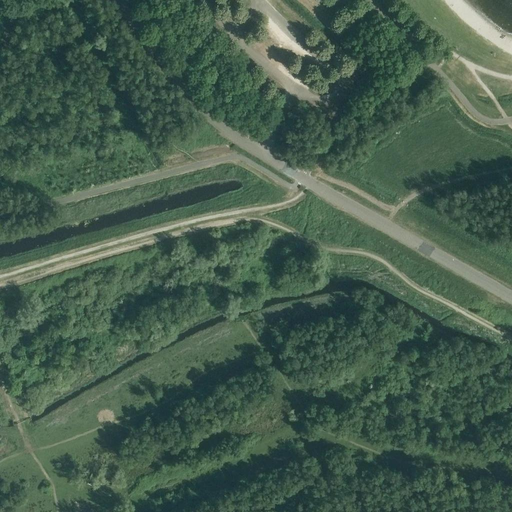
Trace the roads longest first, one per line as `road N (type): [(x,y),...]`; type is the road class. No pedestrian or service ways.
road 1 (unknown): [(511,342),(416,291),(377,257),(312,246),(259,220),(0,285)]
road 2 (unclassified): [(511,298),(224,129),(185,94),(119,0)]
